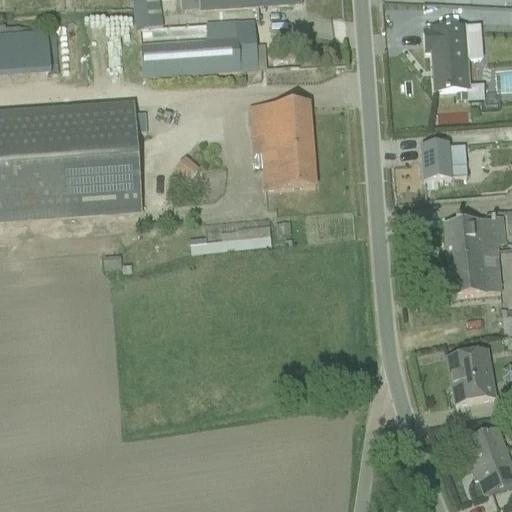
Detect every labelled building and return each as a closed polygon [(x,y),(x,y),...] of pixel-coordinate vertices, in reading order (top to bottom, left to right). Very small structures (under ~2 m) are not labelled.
[(128,0),(134,38),(138,37),(141,87),(256,79),(256,77),(265,76),(263,53),(254,53),(252,30),(161,35),(158,8),(174,5),(172,0),(128,0)] [(177,0),(179,18),(198,17),(198,18),(300,12),(299,0),(177,0)] [(3,45),(0,44),(0,82),(48,79),(47,66),(56,65),(54,41),(40,42),(39,33),(3,36),(3,45)] [(478,34),(423,38),(423,61),(430,62),(433,102),(468,96),(467,67),(481,67),(478,34)] [(308,110),(247,115),(252,177),(261,176),(263,199),(314,194),(308,110)] [(0,233),(140,224),(133,113),(0,121),(0,233)] [(447,151),(419,153),(421,189),(450,187),(447,151)] [(172,178),(186,189),(197,175),(183,164),(172,178)] [(475,186),(454,188),(456,202),(477,200),(475,186)] [(441,233),(449,306),(500,301),(496,252),(505,251),(503,227),(471,230),(471,226),(445,228),(446,233),(441,233)] [(267,229),(188,236),(189,263),(269,255),(267,229)] [(119,276),(119,263),(103,264),(103,277),(119,276)] [(503,348),(511,346),(511,324),(501,325),(503,348)] [(446,366),(454,414),(494,407),(486,359),(446,366)] [(501,386),(509,390),(511,387),(511,374),(507,372),(500,377),(501,386)] [(483,503),(511,492),(511,477),(497,437),(464,449),(483,503)]
